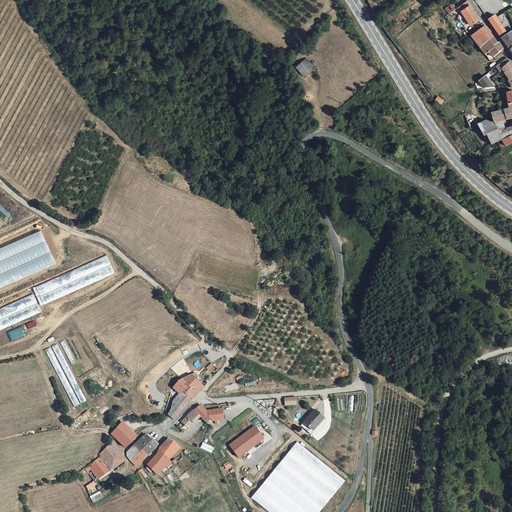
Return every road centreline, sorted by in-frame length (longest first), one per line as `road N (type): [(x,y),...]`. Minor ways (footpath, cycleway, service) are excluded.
road 1 (tertiary): [(511,249),(362,150),(327,135),(309,139),(298,162),(330,227),(342,324),(366,382)]
road 2 (unclassified): [(201,394),(227,354),(105,242),(77,234),(0,182)]
road 3 (secondary): [(511,208),(461,165),(353,0)]
road 4 (track): [(434,511),(439,420),(453,385),(477,361),(511,348)]
road 5 (unclassified): [(366,382),(245,398),(201,394)]
road 6 (track): [(138,270),(73,310),(35,348),(0,357)]
